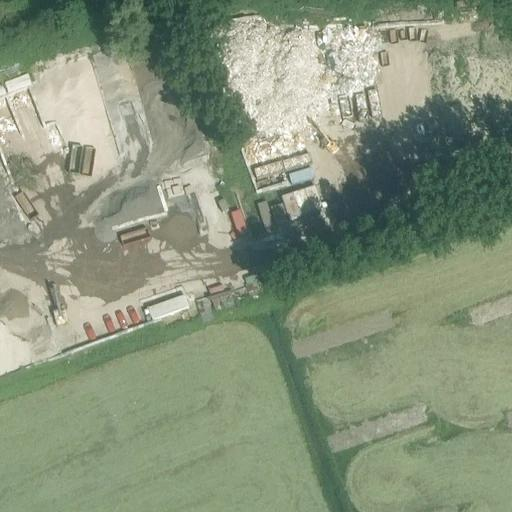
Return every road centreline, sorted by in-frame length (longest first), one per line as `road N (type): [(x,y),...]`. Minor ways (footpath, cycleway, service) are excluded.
road 1 (unknown): [(79,309),(511,171)]
road 2 (unknown): [(79,309),(39,217),(16,210),(0,217)]
